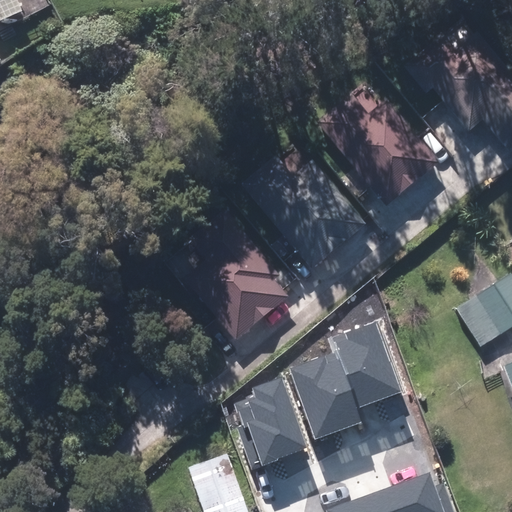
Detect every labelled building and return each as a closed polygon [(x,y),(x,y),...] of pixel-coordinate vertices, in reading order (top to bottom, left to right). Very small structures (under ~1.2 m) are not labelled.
[(24,0),(0,0),(0,22),(29,10),(24,0)] [(511,66),(463,12),(404,65),(428,92),(435,86),(473,129),(486,117),(511,146),(511,145),(511,66)] [(366,81),(320,121),(390,203),(443,158),(388,95),(382,100),(366,81)] [(292,143),(245,183),(316,265),(368,221),(314,157),(308,162),(292,143)] [(282,272),(227,208),(166,261),(182,280),(186,277),(239,338),(290,294),(275,277),(282,272)] [(511,273),(458,307),(483,347),(511,328),(511,273)] [(338,354),(358,408),(402,392),(376,321),(332,337),(338,354)] [(291,370),(315,439),(363,422),(358,408),(338,354),(291,370)] [(235,427),(250,469),(306,449),(280,378),(254,388),(256,395),(235,403),(243,424),(235,427)] [(253,511),(232,453),(192,467),(207,511),(253,511)] [(441,511),(428,475),(327,510),(328,511),(441,511)]
